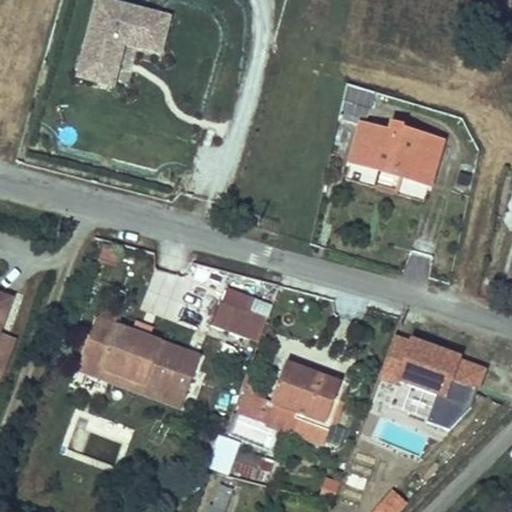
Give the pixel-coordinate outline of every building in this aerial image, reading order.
[(125,52),(166,60),(175,16),(95,0),(78,84),(117,92),(125,52)] [(338,77),(335,116),(357,120),(358,118),(364,120),(369,85),(338,77)] [(349,149),(425,174),(438,129),(395,115),(390,129),(364,120),(358,118),(357,120),(349,149)] [(409,277),(423,281),(429,261),(415,257),(409,277)] [(173,312),(178,276),(152,273),(148,310),(173,312)] [(20,293),(0,285),(0,344),(7,327),(20,293)] [(272,341),(282,317),(234,299),(225,323),(272,341)] [(112,377),(198,407),(216,359),(131,328),(112,321),(93,369),(112,377)] [(0,344),(0,370),(11,374),(24,334),(7,327),(0,344)] [(417,374),(466,392),(479,353),(429,336),(417,374)] [(356,399),(346,394),(351,378),(300,358),(286,395),(317,406),(309,427),(308,428),(336,439),(344,418),(349,420),(356,399)] [(112,377),(93,369),(91,376),(110,384),(195,417),(198,407),(112,377)] [(286,395),(260,385),(253,406),(309,427),(317,406),(286,395)] [(254,436),(238,430),(235,437),(226,462),(278,477),(283,464),(275,461),(278,452),(251,442),(254,436)] [(227,435),(218,461),(225,463),(235,437),(227,435)] [(242,503),(248,485),(236,480),(229,498),(242,503)] [(409,511),(423,498),(413,488),(388,511),(409,511)]
